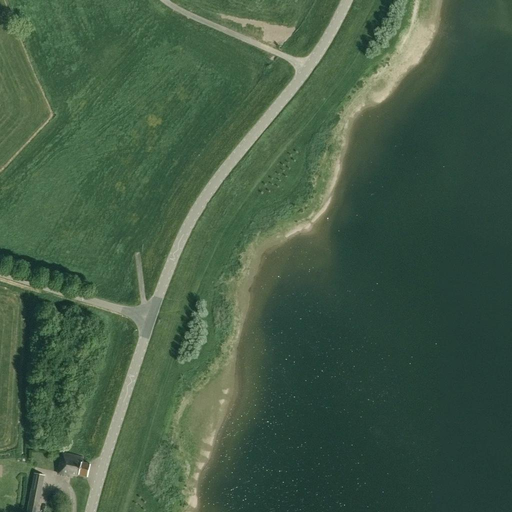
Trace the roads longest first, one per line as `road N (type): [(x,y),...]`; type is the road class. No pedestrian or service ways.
road 1 (tertiary): [(147,319),(182,231),(320,47),(346,0)]
road 2 (tertiary): [(88,511),(147,319)]
road 3 (unknown): [(162,0),(304,69)]
road 4 (unclassified): [(147,319),(0,275)]
